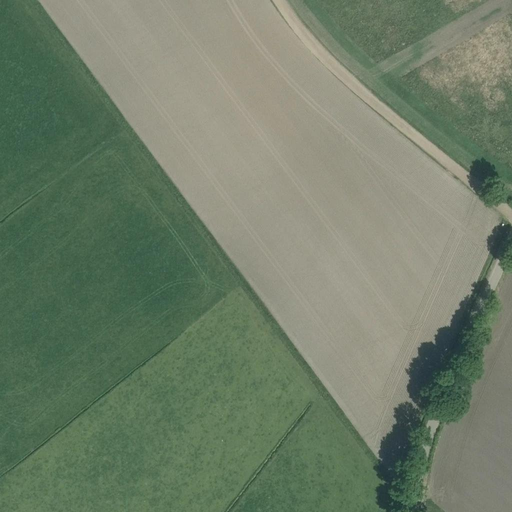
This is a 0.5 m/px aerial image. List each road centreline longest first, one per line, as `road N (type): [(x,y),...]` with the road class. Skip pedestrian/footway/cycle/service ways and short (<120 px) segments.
road 1 (track): [(511,215),(320,53),(280,0)]
road 2 (unclassified): [(412,511),(438,409),(511,242)]
